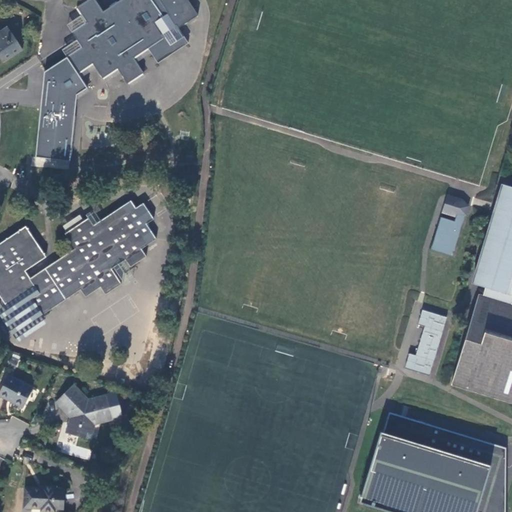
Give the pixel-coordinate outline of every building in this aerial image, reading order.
[(161,34),(163,32),(175,26),(177,24),(179,27),(188,22),(190,23),(196,19),(195,17),(199,15),(190,0),(189,0),(120,0),(119,1),(111,6),(104,11),(96,0),(87,0),(78,7),(87,21),(72,31),(82,47),(67,57),(78,73),(93,63),(103,78),(118,68),(128,83),(144,72),(134,57),(164,38),(161,34)] [(29,22),(24,14),(16,19),(20,27),(29,22)] [(23,49),(8,26),(0,30),(0,57),(1,57),(4,61),(23,49)] [(175,26),(163,32),(171,44),(182,37),(175,26)] [(70,160),(76,95),(88,88),(78,73),(67,57),(44,72),(41,98),(34,156),(70,160)] [(480,296),(453,382),(511,399),(511,188),(505,187),(475,283),(486,286),(482,297),(480,296)] [(454,201),(463,200),(448,195),(444,212),(457,216),(452,210),(454,201)] [(0,293),(6,303),(7,305),(27,291),(43,314),(80,289),(85,296),(101,286),(106,294),(121,283),(112,268),(114,267),(124,260),(125,259),(130,266),(146,256),(142,248),(157,238),(147,223),(154,218),(144,203),(136,207),(131,199),(102,220),(94,224),(89,217),(88,218),(65,233),(75,248),(30,277),(26,271),(47,256),(26,226),(0,243),(0,293)] [(468,206),(463,200),(454,201),(452,210),(457,216),(465,214),(468,206)] [(86,214),(88,218),(89,217),(94,224),(102,220),(94,208),(86,214)] [(465,214),(457,216),(456,222),(442,218),(432,251),(454,257),(465,214)] [(124,260),(114,267),(125,285),(135,279),(124,260)] [(7,305),(6,303),(0,307),(0,311),(19,340),(47,322),(43,314),(27,291),(7,305)] [(448,317),(424,310),(420,324),(426,326),(417,356),(411,354),(407,368),(431,375),(448,317)] [(33,388),(9,375),(0,391),(0,395),(9,400),(9,398),(24,406),(33,388)] [(70,417),(66,433),(92,439),(93,435),(89,434),(90,424),(96,423),(113,418),(107,395),(88,399),(73,385),(56,401),(70,417)] [(485,511),(506,448),(386,411),(358,504),(386,511),(485,511)] [(73,457),(89,458),(90,449),(74,448),(73,457)] [(31,511),(62,511),(66,496),(57,495),(58,491),(45,489),(45,492),(37,491),(37,489),(28,488),(25,504),(33,506),(31,511)]
